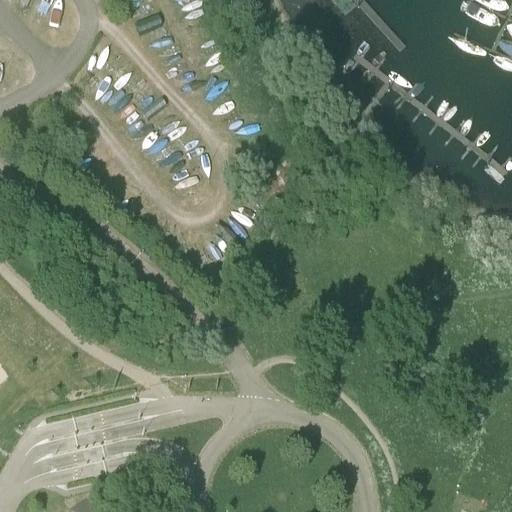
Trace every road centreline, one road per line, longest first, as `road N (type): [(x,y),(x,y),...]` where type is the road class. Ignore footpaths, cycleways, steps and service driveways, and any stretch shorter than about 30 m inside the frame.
road 1 (unclassified): [(300,419),(134,262),(0,178)]
road 2 (unclassified): [(300,419),(271,416),(230,434),(201,473),(198,511)]
road 3 (unclassified): [(365,511),(349,451),(328,430),(300,419)]
